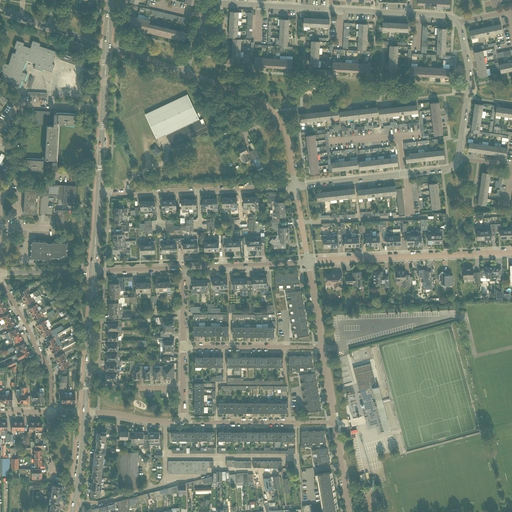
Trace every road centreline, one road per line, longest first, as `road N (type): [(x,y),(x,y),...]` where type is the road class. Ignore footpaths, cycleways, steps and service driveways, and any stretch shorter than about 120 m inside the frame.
road 1 (residential): [(457,22),(222,2),(204,16)]
road 2 (residential): [(308,262),(511,253)]
road 3 (residential): [(97,194),(295,186)]
road 4 (residential): [(295,186),(276,116),(250,95),(184,73)]
road 5 (residential): [(74,499),(97,503),(163,484),(165,423)]
road 6 (residential): [(334,423),(182,422)]
road 7 (residential): [(51,412),(51,371),(0,281)]
road 8 (tertiary): [(84,412),(93,271)]
road 9 (residential): [(182,346),(321,348)]
road 10 (residential): [(458,158),(469,66),(457,22)]
road 11 (residential): [(183,267),(308,262)]
